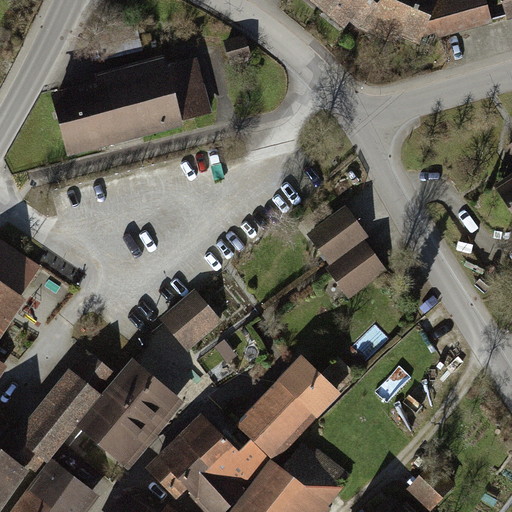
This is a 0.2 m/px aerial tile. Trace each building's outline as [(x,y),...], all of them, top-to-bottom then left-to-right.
[(331,0),(329,3),(357,25),(362,19),(377,0),(331,0)] [(377,0),(362,19),(419,42),(420,37),(441,30),(434,5),(432,6),(433,0),(377,0)] [(482,0),(451,0),(434,5),(441,30),(443,34),(489,21),(482,0)] [(247,38),(224,44),(230,66),(253,60),(247,38)] [(102,85),(55,97),(69,155),(182,127),(180,123),(211,115),(197,58),(167,65),(165,59),(99,75),(102,85)] [(511,181),(500,190),(511,209),(511,181)] [(347,209),(312,235),(331,260),(366,234),(347,209)] [(0,240),(0,370),(4,365),(0,362),(0,329),(41,267),(0,240)] [(384,268),(365,243),(331,268),(350,294),(384,268)] [(199,294),(164,323),(185,347),(220,318),(199,294)] [(0,501),(28,464),(37,470),(115,373),(89,352),(18,436),(14,433),(0,450),(0,501)] [(134,360),(107,392),(149,428),(177,396),(134,360)] [(305,361),(268,399),(300,429),(337,391),(305,361)] [(149,428),(107,392),(81,424),(129,465),(149,441),(143,436),(149,428)] [(300,429),(268,399),(241,426),(274,459),(300,429)] [(243,487),(270,462),(253,444),(242,455),(208,420),(154,471),(174,492),(185,482),(211,511),(222,511),(246,490),(243,487)] [(303,443),(280,469),(326,504),(328,506),(351,474),(317,448),(314,452),(303,443)] [(52,460),(29,492),(55,511),(78,511),(94,492),(52,460)] [(249,494),(236,511),(298,511),(320,511),(326,504),(280,469),(272,462),(256,482),(249,494)] [(390,495),(371,511),(426,511),(452,488),(433,468),(397,502),(390,495)] [(12,511),(55,511),(29,492),(12,511)] [(166,511),(146,511),(126,498),(116,511),(175,511),(169,508),(166,511)]
